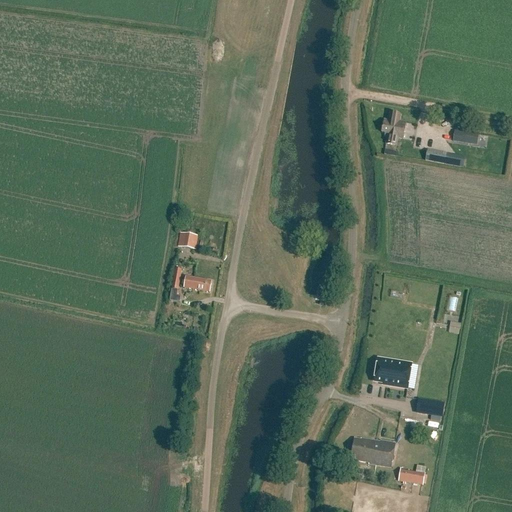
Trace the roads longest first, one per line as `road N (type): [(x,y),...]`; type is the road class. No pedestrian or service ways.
road 1 (unclassified): [(343,323),(353,246),(344,92),(358,0)]
road 2 (unclassified): [(228,302),(289,0)]
road 3 (unclassified): [(203,511),(228,302)]
road 4 (unclassified): [(286,511),(295,449),(343,323)]
